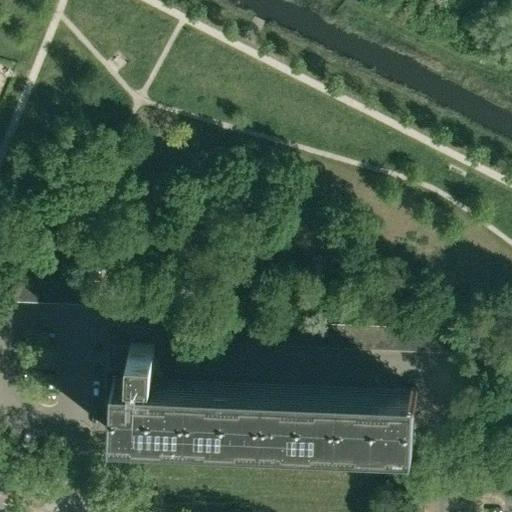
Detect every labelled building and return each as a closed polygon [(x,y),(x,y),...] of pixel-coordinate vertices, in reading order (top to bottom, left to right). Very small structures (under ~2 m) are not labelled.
[(1,300),(12,300),(12,276),(1,276),(1,300)] [(12,300),(22,300),(23,276),(12,276),(12,300)] [(22,300),(33,300),(34,277),(23,276),(22,300)] [(33,300),(44,301),(45,277),(34,277),(33,300)] [(44,301),(55,301),(55,277),(45,277),(44,301)] [(55,301),(66,301),(66,278),(55,277),(55,301)] [(66,301),(76,301),(77,278),(66,278),(66,301)] [(76,301),(87,302),(88,278),(77,278),(76,301)] [(99,302),(100,279),(100,278),(88,278),(87,302),(99,302)] [(209,317),(208,341),(220,341),(221,317),(209,317)] [(231,318),(221,317),(220,341),(230,341),(231,318)] [(242,318),(231,318),(230,341),(241,342),(242,318)] [(253,319),(242,318),(241,342),(252,342),(253,319)] [(264,319),(253,319),(252,342),(263,343),(264,319)] [(275,320),(264,319),(263,343),(274,343),(275,320)] [(285,320),(275,320),(274,343),(284,344),(285,320)] [(296,321),(285,320),(284,344),(295,344),(296,321)] [(307,321),(296,321),(295,344),(306,345),(307,321)] [(318,321),(307,321),(306,345),(317,345),(318,321)] [(328,322),(318,321),(317,345),(327,346),(328,322)] [(339,322),(328,322),(327,346),(338,346),(339,322)] [(350,323),(339,322),(338,346),(349,346),(350,323)] [(361,323),(350,323),(349,346),(360,347),(361,323)] [(372,324),(361,323),(360,347),(371,347),(372,324)] [(382,324),(372,324),(371,347),(381,348),(382,324)] [(393,325),(382,324),(381,348),(392,348),(393,325)] [(404,325),(393,325),(392,348),(403,349),(404,325)] [(415,326),(404,325),(403,349),(414,349),(415,326)] [(426,326),(415,326),(414,349),(425,350),(426,326)] [(436,326),(426,326),(425,350),(435,350),(436,326)] [(447,327),(436,326),(435,350),(446,351),(447,327)] [(459,327),(447,327),(446,351),(458,351),(459,327)] [(113,430),(114,430),(412,443),(415,387),(153,376),(155,343),(139,342),(139,337),(119,336),(118,346),(131,347),(129,375),(115,374),(113,430)] [(402,462),(402,463),(402,474),(426,475),(426,463),(402,462)] [(426,485),(426,475),(402,474),(401,484),(426,485)] [(401,484),(401,495),(425,496),(426,485),(401,484)] [(401,495),(400,506),(425,507),(425,496),(401,495)]
